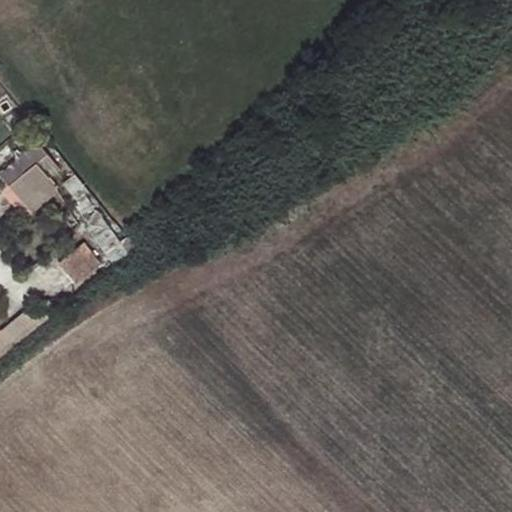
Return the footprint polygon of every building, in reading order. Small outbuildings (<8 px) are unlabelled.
[(58,167),(37,143),(0,172),(30,211),(57,190),(47,177),(58,167)] [(71,193),(82,184),(73,174),(62,182),(71,193)] [(87,190),(82,184),(71,193),(76,198),(87,190)] [(73,283),(103,266),(88,241),(59,258),(73,283)] [(28,306),(0,328),(0,330),(11,345),(14,343),(31,329),(41,322),(28,306)] [(0,330),(0,354),(11,345),(0,330)]
